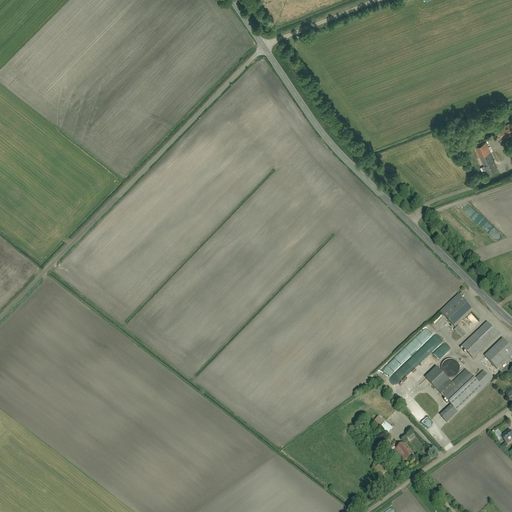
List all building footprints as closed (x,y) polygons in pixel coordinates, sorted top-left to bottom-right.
[(493,131),(499,144),(511,138),(511,125),(510,127),(509,124),(493,131)] [(487,176),(499,171),(486,141),(474,147),(487,176)] [(461,296),(442,313),(457,329),(476,312),(461,296)] [(490,325),(464,348),(475,360),(501,337),(490,325)] [(511,359),(511,346),(507,341),(490,356),(501,369),(511,359)] [(460,371),(460,369),(460,367),(459,366),(458,364),(457,363),(456,362),(454,361),(453,360),(451,360),(449,361),(447,361),(446,362),(444,363),(443,365),(443,366),(442,368),(442,369),(442,371),(443,373),(444,374),(445,376),(447,377),(448,378),(450,378),(452,378),(453,378),(455,377),(457,376),(458,375),(458,374),(459,373),(460,371)] [(477,382),(467,372),(454,385),(448,379),(437,390),(452,405),(440,418),(448,425),(492,381),(485,374),(477,382)] [(385,435),(390,429),(376,418),(371,424),(385,435)] [(511,437),(508,433),(504,436),(499,430),(493,435),(499,442),(500,441),(505,447),(511,441),(511,437)] [(383,447),(391,437),(387,434),(379,444),(383,447)] [(396,449),(406,461),(413,455),(402,443),(396,449)] [(381,465),(376,469),(383,476),(387,472),(381,465)]
